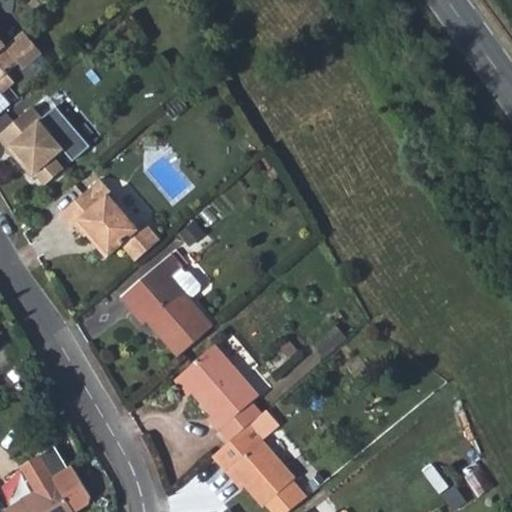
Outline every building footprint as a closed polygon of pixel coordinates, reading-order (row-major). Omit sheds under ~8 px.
[(5,54),(0,48),(0,95),(5,97),(14,89),(6,81),(18,71),(23,76),(39,62),(22,40),(5,54)] [(0,119),(10,111),(0,99),(0,119)] [(53,135),(33,112),(0,141),(0,144),(21,169),(27,166),(47,188),(66,172),(56,160),(64,152),(51,137),(53,135)] [(98,183),(89,190),(57,217),(68,228),(71,226),(83,240),(89,235),(97,243),(95,250),(105,262),(121,249),(138,234),(136,233),(107,198),(109,196),(98,183)] [(136,233),(138,234),(121,249),(135,265),(159,243),(143,226),(136,233)] [(148,325),(177,359),(212,329),(197,311),(209,298),(196,282),(187,279),(177,288),(173,283),(184,273),(173,258),(120,303),(143,329),(148,325)] [(206,424),(226,447),(259,418),(250,409),(257,401),(214,350),(178,382),(210,420),(206,424)] [(275,432),(261,416),(259,418),(226,447),(209,462),(222,477),(228,474),(260,510),(263,508),(290,485),(294,482),(261,445),(275,432)] [(3,511),(71,511),(52,479),(38,456),(20,468),(35,493),(3,511)] [(70,469),(52,479),(71,511),(78,511),(88,506),(89,500),(70,469)] [(290,485),(263,508),(266,511),(289,511),(303,502),(290,485)] [(328,511),(320,501),(305,511),(328,511)]
